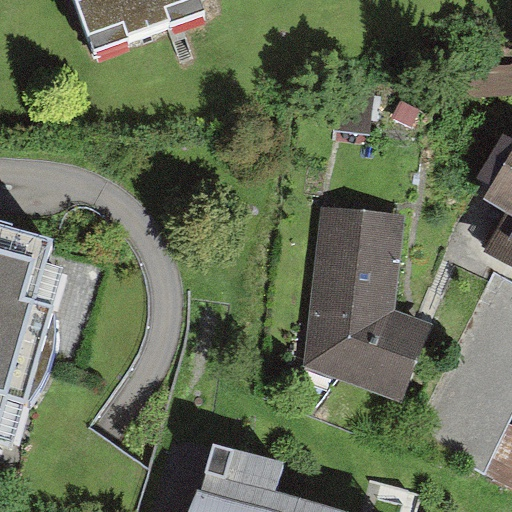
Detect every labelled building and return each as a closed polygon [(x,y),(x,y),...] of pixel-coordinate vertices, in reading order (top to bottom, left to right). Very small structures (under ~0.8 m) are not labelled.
[(73,0),(91,51),(209,15),(203,0),(73,0)] [(455,99),(511,98),(511,66),(455,66),(455,99)] [(334,140),(369,144),(374,99),(339,95),(334,140)] [(402,102),(393,121),(414,131),(423,112),(402,102)] [(511,267),(511,147),(482,197),(511,215),(511,236),(498,259),(511,267)] [(392,312),(404,220),(321,210),(303,369),(404,405),(429,328),(392,312)] [(46,247),(0,234),(0,443),(16,448),(63,282),(38,274),(46,247)] [(333,511),(270,494),(277,467),(215,450),(197,511),(333,511)]
